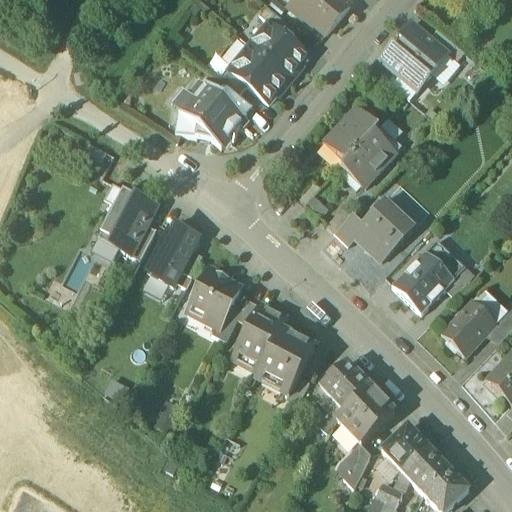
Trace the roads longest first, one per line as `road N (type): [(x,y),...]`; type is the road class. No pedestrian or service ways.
road 1 (residential): [(228,208),(394,365),(511,497)]
road 2 (residential): [(405,0),(228,208)]
road 3 (residential): [(0,60),(228,208)]
